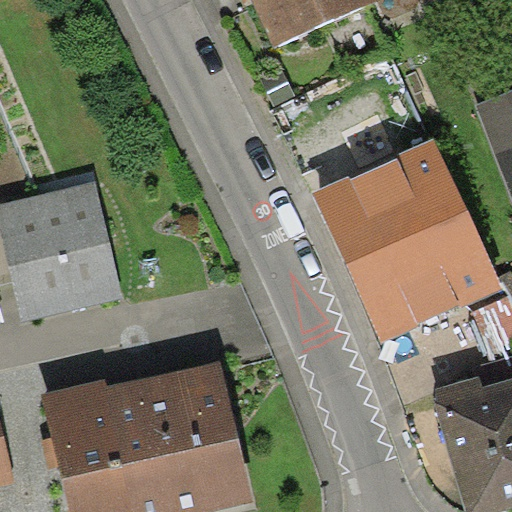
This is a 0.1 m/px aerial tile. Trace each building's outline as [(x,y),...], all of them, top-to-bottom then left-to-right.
[(261,0),(290,61),(399,11),(393,0),(261,0)] [(511,69),(481,83),(511,154),(511,69)] [(380,348),(501,291),(428,137),(413,144),(417,151),(310,201),(380,348)] [(106,161),(11,185),(35,278),(130,254),(106,161)] [(222,346),(50,394),(85,511),(194,511),(264,494),(222,346)] [(511,375),(434,402),(470,511),(503,511),(511,509),(511,375)] [(0,511),(0,479),(12,477),(0,424),(0,511)]
